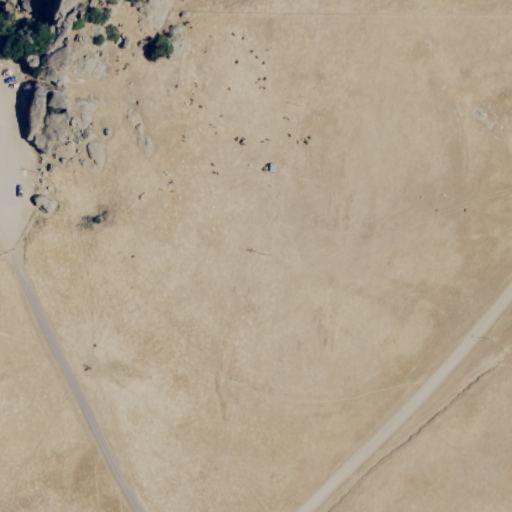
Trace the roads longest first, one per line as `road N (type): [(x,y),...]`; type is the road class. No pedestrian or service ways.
road 1 (track): [(139,511),(0,229),(0,151)]
road 2 (track): [(308,511),(511,291)]
